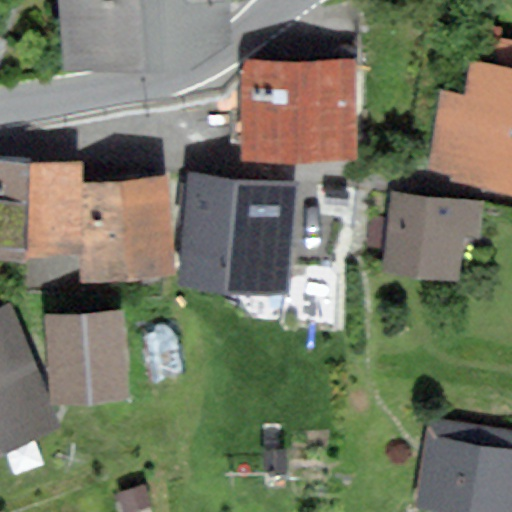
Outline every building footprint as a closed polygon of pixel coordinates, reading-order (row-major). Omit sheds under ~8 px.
[(67,0),(70,56),(157,52),(220,50),(218,0),(67,0)] [(251,63),(251,149),(351,149),(352,64),(251,63)] [(511,69),(472,63),(466,101),(447,98),(435,168),(511,180),(511,69)] [(0,158),(0,245),(75,247),(77,160),(0,158)] [(189,175),(182,274),(276,280),(283,181),(189,175)] [(91,273),(168,264),(158,177),(82,186),(91,273)] [(475,245),(479,208),(391,198),(382,274),(453,282),(457,243),(475,245)] [(5,312),(0,313),(0,446),(51,425),(5,312)] [(120,396),(118,314),(55,316),(57,398),(120,396)] [(511,511),(511,449),(430,437),(420,501),(498,511),(511,511)]
